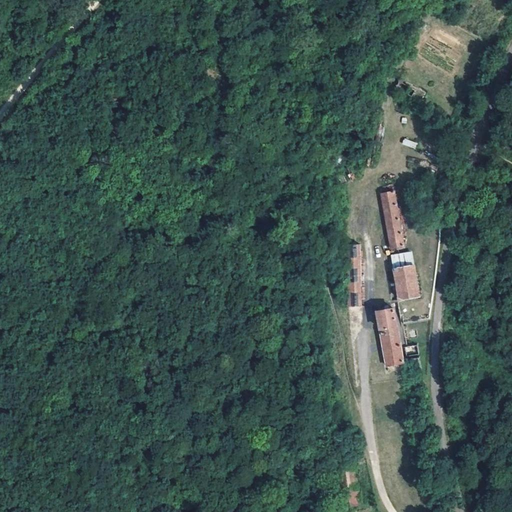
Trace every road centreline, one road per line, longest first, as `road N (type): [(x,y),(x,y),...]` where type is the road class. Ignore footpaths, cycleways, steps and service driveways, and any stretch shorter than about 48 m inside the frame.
road 1 (unclassified): [(459,511),(434,386),(443,260),(472,149),(511,58)]
road 2 (unclassified): [(363,206),(364,421),(390,511)]
road 3 (track): [(98,0),(0,116)]
